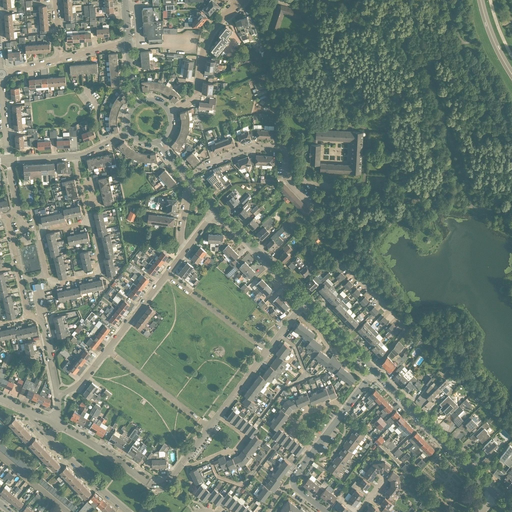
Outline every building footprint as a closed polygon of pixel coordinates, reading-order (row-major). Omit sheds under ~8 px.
[(207,5),(214,10),(218,5),(215,2),(215,1),(214,0),(206,0),(209,0),(210,2),(207,5)] [(214,10),(207,5),(205,8),(201,4),(199,7),(205,12),(205,11),(210,15),(214,10)] [(302,12),(280,5),(278,6),(271,28),(278,30),(283,13),(300,19),(302,12)] [(160,7),(153,7),(143,8),(145,34),(145,36),(148,36),(148,39),(149,39),(149,44),(162,43),(163,10),(160,10),(160,7)] [(197,17),(196,17),(197,17),(203,22),(207,18),(200,12),(197,11),(197,17)] [(67,20),(68,23),(77,22),(77,19),(73,19),(73,13),(65,14),(65,20),(67,20)] [(241,19),(246,32),(249,31),(248,28),(250,27),(247,17),(246,17),(246,16),(243,17),(243,18),(241,19)] [(197,17),(196,17),(193,21),(193,23),(185,22),(185,27),(200,27),(200,26),(201,25),(202,25),(203,24),(203,23),(203,22),(197,17)] [(246,32),(241,19),(236,21),(239,29),(241,33),(242,34),(243,35),(239,36),(242,41),(248,39),(246,32)] [(48,24),(40,24),(41,31),(40,31),(40,34),(46,33),(46,30),(49,30),(48,24)] [(221,37),(228,43),(230,40),(227,37),(232,31),(226,26),(218,35),(221,37)] [(221,37),(216,44),(222,49),(226,44),(227,45),(228,43),(221,37)] [(222,49),(216,44),(210,50),(216,55),(222,49)] [(184,65),(184,68),(192,69),(193,61),(182,60),(182,65),(184,65)] [(214,71),(205,69),(204,74),(208,74),(209,77),(218,77),(218,74),(215,75),(214,73),(219,72),(219,70),(221,70),(222,66),(218,65),(217,70),(214,71)] [(192,69),(184,68),(183,76),(191,77),(192,69)] [(163,92),(166,85),(162,83),(162,81),(161,80),(158,91),(163,92)] [(202,93),(207,94),(212,94),(212,91),(213,84),(203,82),(202,93)] [(163,92),(167,95),(173,86),(171,85),(170,87),(166,85),(163,92)] [(173,86),(167,95),(171,98),(177,92),(173,89),(174,87),(173,86)] [(117,97),(124,102),(128,98),(121,91),(119,92),(120,94),(117,97)] [(177,92),(171,98),(174,102),(183,95),(181,93),(179,95),(177,92)] [(124,102),(117,97),(115,101),(113,100),(112,101),(121,106),(124,102)] [(217,102),(217,99),(210,98),(209,104),(199,103),(199,108),(209,109),(209,112),(213,113),(214,109),(215,110),(216,102),(217,102)] [(121,106),(112,101),(111,103),(113,104),(111,108),(119,111),(121,106)] [(181,118),(189,116),(189,113),(191,112),(190,110),(180,113),(181,118)] [(118,125),(117,125),(109,127),(110,131),(108,131),(109,134),(119,131),(118,125)] [(90,139),(87,132),(85,127),(83,128),(85,133),(82,134),(85,141),(90,139)] [(241,129),(246,141),(251,139),(250,137),(253,136),(252,129),(244,132),(242,128),(241,129)] [(87,132),(90,139),(96,137),(93,129),(87,132)] [(246,141),(241,129),(240,129),(241,133),(237,135),(241,143),(246,141)] [(268,130),(268,139),(273,139),(273,137),(276,137),(276,133),(276,130),(268,130)] [(340,131),(340,140),(345,140),(345,139),(347,139),(347,140),(352,141),(351,148),(352,148),(352,150),(352,149),(351,149),(351,155),(352,155),(352,156),(351,156),(351,165),(345,165),(345,166),(343,166),(343,165),(337,165),(337,172),(361,174),(363,132),(340,131)] [(178,137),(187,142),(188,140),(186,139),(187,135),(180,132),(178,137)] [(225,135),(230,147),(235,145),(232,137),(228,138),(226,134),(225,135)] [(221,141),(225,149),(230,147),(225,135),(224,135),(225,139),(221,141)] [(317,144),(317,139),(316,139),(316,136),(312,136),(311,144),(311,152),(309,152),(309,155),(311,155),(310,164),(310,163),(310,164),(320,164),(320,145),(321,145),(321,144),(317,144)] [(178,137),(175,141),(181,146),(184,142),(186,144),(187,142),(178,137)] [(219,151),(215,138),(214,139),(215,143),(208,145),(211,151),(213,150),(214,153),(219,151)] [(215,138),(219,151),(225,149),(221,141),(218,142),(216,138),(215,138)] [(122,151),(128,146),(128,145),(124,141),(116,148),(117,150),(119,148),(122,151)] [(181,146),(175,141),(171,145),(179,153),(181,151),(179,149),(181,146)] [(126,158),(132,148),(128,146),(122,151),(126,155),(124,156),(126,158)] [(133,159),(136,151),(132,148),(126,158),(128,159),(129,157),(133,159)] [(190,162),(196,157),(194,154),(196,153),(194,151),(186,158),(190,162)] [(267,156),(266,165),(275,165),(275,163),(272,163),(273,156),(267,156)] [(199,159),(196,157),(190,162),(194,167),(202,159),(200,158),(199,159)] [(243,159),(248,171),(249,170),(247,166),(253,164),(252,158),(249,159),(248,157),(243,159)] [(248,171),(243,159),(238,160),(239,163),(234,164),(242,173),(248,171)] [(62,162),(63,173),(67,172),(67,174),(71,174),(70,167),(67,168),(67,162),(62,162)] [(49,173),(48,163),(41,164),(41,173),(43,173),(44,181),(48,181),(48,173),(49,173)] [(58,181),(58,173),(58,169),(55,169),(54,163),(48,163),(49,173),(53,173),(53,174),(55,174),(55,182),(58,181)] [(31,174),(31,164),(24,165),(25,178),(22,179),(22,185),(30,184),(30,179),(33,179),(33,174),(31,174)] [(42,178),(41,173),(41,164),(31,164),(31,174),(33,174),(33,179),(42,178)] [(213,184),(218,179),(222,176),(218,179),(216,177),(222,172),(220,170),(222,169),(220,166),(212,170),(215,173),(208,178),(213,184)] [(162,180),(169,174),(165,170),(157,177),(159,178),(160,177),(162,180)] [(166,184),(172,178),(169,174),(162,180),(161,181),(162,183),(164,181),(166,184)] [(218,179),(213,184),(217,190),(224,184),(226,187),(231,183),(229,180),(226,182),(222,176),(218,179)] [(172,178),(166,184),(168,186),(167,188),(168,189),(176,182),(172,178)] [(232,197),(229,194),(225,197),(228,201),(227,202),(231,208),(238,203),(237,203),(239,201),(237,198),(235,200),(233,197),(232,197)] [(244,203),(251,197),(248,194),(241,200),(244,203)] [(175,213),(176,200),(158,198),(158,204),(168,205),(168,209),(164,209),(163,211),(175,213)] [(74,204),(75,207),(76,216),(82,214),(80,203),(74,204)] [(246,218),(249,215),(248,214),(249,213),(248,213),(252,209),(246,203),(243,207),(244,208),(238,215),(242,219),(245,217),(246,218)] [(76,216),(75,207),(71,208),(70,205),(68,205),(71,217),(76,216)] [(261,206),(259,208),(253,213),(256,216),(261,211),(262,212),(265,209),(261,206)] [(133,222),(137,213),(131,210),(127,219),(133,222)] [(60,222),(58,213),(54,214),(53,211),(52,211),(54,223),(60,222)] [(95,220),(103,218),(103,214),(106,213),(106,211),(94,214),(95,220)] [(49,224),(47,216),(43,217),(42,213),(40,214),(43,226),(49,224)] [(174,218),(144,214),(142,226),(147,227),(147,223),(173,226),(174,218)] [(257,220),(255,217),(247,224),(252,229),(261,221),(258,218),(257,220)] [(264,227),(257,234),(262,239),(270,231),(268,229),(275,222),(270,217),(262,225),(264,227)] [(98,231),(106,229),(105,225),(109,224),(108,222),(96,225),(98,231)] [(47,240),(56,238),(60,237),(59,233),(58,233),(58,232),(46,234),(47,240)] [(272,249),(277,244),(274,241),(276,239),(279,235),(276,232),(273,236),(271,238),(272,239),(267,244),(272,249)] [(103,242),(111,240),(110,236),(113,236),(113,233),(111,234),(101,236),(103,242)] [(60,243),(49,245),(50,251),(58,249),(57,245),(61,245),(60,243)] [(105,253),(113,251),(112,247),(116,246),(115,245),(104,247),(105,253)] [(223,250),(228,255),(233,250),(228,245),(223,250)] [(283,255),(280,258),(284,262),(290,256),(288,254),(292,249),(287,245),(283,249),(285,251),(282,254),(283,255)] [(196,253),(202,257),(206,252),(200,247),(196,253)] [(161,254),(159,256),(164,261),(168,256),(166,254),(170,249),(161,248),(159,252),(161,254)] [(60,249),(58,249),(50,251),(51,257),(54,256),(63,254),(63,253),(60,249)] [(81,259),(90,257),(89,253),(92,252),(92,250),(80,253),(81,259)] [(233,250),(228,255),(233,260),(229,264),(233,268),(238,262),(234,259),(238,255),(233,250)] [(202,257),(196,253),(192,259),(197,263),(202,257)] [(65,254),(63,254),(54,256),(55,262),(63,260),(63,257),(66,256),(65,254)] [(105,265),(113,263),(113,259),(116,259),(115,256),(106,258),(104,259),(105,265)] [(164,261),(159,256),(155,261),(161,265),(164,261)] [(305,266),(297,258),(288,266),(292,270),(297,266),(301,270),(299,271),(305,277),(308,274),(310,276),(313,273),(306,265),(305,266)] [(161,265),(155,261),(152,259),(148,263),(151,266),(157,270),(161,265)] [(333,265),(337,269),(342,265),(338,260),(333,265)] [(94,262),(82,264),(84,270),(92,268),(91,264),(95,264),(94,262)] [(183,268),(189,273),(193,267),(187,262),(183,268)] [(238,262),(233,268),(225,274),(229,278),(237,270),(238,270),(240,268),(245,272),(250,267),(245,262),(241,266),(238,262)] [(68,265),(56,268),(57,273),(66,271),(65,268),(68,267),(68,265)] [(342,265),(337,269),(340,273),(336,277),(338,280),(343,275),(341,273),(345,268),(342,265)] [(157,270),(151,266),(148,270),(143,267),(141,269),(146,273),(147,271),(153,275),(157,270)] [(250,267),(245,272),(247,275),(245,277),(248,280),(255,272),(250,267)] [(118,268),(106,270),(108,276),(116,274),(115,270),(118,269),(118,268)] [(184,278),(189,273),(183,268),(178,274),(184,278)] [(320,293),(322,295),(331,286),(326,280),(331,275),(329,272),(320,281),(322,284),(318,288),(319,289),(319,290),(321,292),(320,293)] [(139,281),(145,285),(149,280),(144,276),(139,281)] [(96,281),(98,289),(108,287),(106,281),(103,281),(101,277),(99,277),(100,280),(96,281)] [(319,282),(315,277),(313,279),(307,285),(311,290),(315,286),(316,287),(318,284),(319,282)] [(90,279),(93,291),(98,289),(96,281),(93,282),(92,279),(90,279)] [(256,284),(261,290),(267,284),(262,279),(256,284)] [(79,284),(82,296),(81,293),(87,292),(85,284),(82,284),(81,281),(79,281),(79,284)] [(145,285),(139,281),(136,286),(141,290),(145,285)] [(261,290),(258,293),(256,295),(258,298),(260,296),(264,292),(266,295),(272,290),(267,284),(261,290)] [(332,285),(331,286),(322,295),(324,297),(325,296),(327,298),(333,292),(336,289),(332,285)] [(68,286),(71,298),(76,297),(74,289),(70,289),(70,286),(68,286)] [(141,290),(136,286),(132,290),(138,295),(141,290)] [(65,299),(63,291),(59,292),(59,288),(57,289),(59,301),(65,299)] [(10,289),(0,290),(0,297),(8,295),(7,291),(10,291),(10,289)] [(138,295),(132,290),(128,295),(133,300),(138,295)] [(126,298),(122,295),(119,292),(118,292),(116,295),(121,299),(117,303),(126,310),(130,305),(124,300),(126,298)] [(333,292),(327,298),(329,301),(328,301),(330,303),(337,297),(333,292)] [(340,294),(337,297),(330,303),(332,305),(333,304),(335,306),(342,300),(344,298),(340,294)] [(278,307),(283,301),(278,296),(273,302),(278,307)] [(126,310),(117,303),(112,299),(110,301),(116,306),(114,308),(122,315),(126,310)] [(15,300),(3,302),(4,308),(13,306),(12,302),(15,302),(15,300)] [(336,314),(345,304),(342,300),(335,306),(332,308),(335,311),(334,312),(336,314)] [(283,301),(278,307),(283,312),(288,307),(283,301)] [(345,304),(336,314),(337,315),(338,315),(341,317),(347,311),(349,308),(345,304)] [(146,311),(151,316),(153,317),(156,312),(150,307),(146,311)] [(122,315),(114,308),(110,313),(118,319),(122,315)] [(110,313),(109,312),(106,310),(104,312),(107,314),(106,316),(110,319),(109,320),(114,324),(118,319),(110,313)] [(275,310),(272,312),(270,315),(275,320),(278,317),(275,314),(277,312),(275,310)] [(17,311),(5,314),(7,319),(15,317),(14,314),(18,313),(17,311)] [(142,316),(148,320),(151,316),(146,311),(142,316)] [(347,311),(341,317),(343,319),(342,320),(344,322),(350,315),(347,311)] [(55,323),(63,321),(62,318),(68,317),(68,315),(53,318),(55,323)] [(350,315),(344,322),(345,324),(346,323),(349,325),(354,319),(350,315)] [(139,320),(144,325),(148,320),(142,316),(139,320)] [(354,319),(349,325),(351,327),(350,328),(352,330),(361,320),(357,316),(354,319)] [(99,328),(106,334),(110,329),(105,325),(106,323),(102,320),(100,321),(103,323),(99,328)] [(144,325),(139,320),(135,325),(141,329),(144,325)] [(359,333),(361,335),(371,325),(366,321),(357,330),(360,332),(359,333)] [(299,334),(305,326),(300,322),(295,329),(293,328),(290,332),(291,334),(294,330),(299,334)] [(371,325),(361,335),(362,337),(363,336),(366,338),(375,330),(371,325)] [(305,326),(299,334),(304,338),(310,330),(305,326)] [(394,327),(389,332),(385,336),(389,339),(392,335),(391,334),(396,329),(394,327)] [(106,334),(99,328),(95,333),(102,339),(106,334)] [(310,330),(304,338),(309,342),(312,338),(315,334),(310,330)] [(375,330),(366,338),(368,341),(367,341),(369,343),(376,336),(379,334),(375,330)] [(102,339),(95,333),(93,332),(90,337),(93,339),(99,344),(102,339)] [(374,346),(377,343),(380,341),(376,336),(369,343),(371,345),(371,344),(374,346)] [(86,342),(92,347),(94,349),(99,344),(90,337),(86,342)] [(312,338),(309,342),(306,347),(308,349),(307,351),(308,351),(306,353),(308,354),(309,353),(317,343),(315,342),(316,341),(312,338)] [(24,349),(33,348),(32,344),(35,343),(35,341),(23,344),(24,349)] [(401,350),(404,347),(398,342),(396,345),(396,344),(381,364),(389,372),(396,365),(399,367),(405,361),(410,353),(406,350),(404,354),(404,355),(402,357),(399,355),(398,353),(401,350)] [(280,349),(288,355),(292,349),(292,350),(294,348),(292,347),(291,349),(284,343),(280,349)] [(317,343),(309,353),(312,355),(314,353),(316,355),(320,350),(323,346),(319,344),(317,343)] [(375,354),(381,347),(377,343),(374,346),(372,349),(374,351),(373,352),(375,354)] [(381,347),(375,354),(376,355),(377,355),(380,357),(386,351),(381,347)] [(78,352),(81,355),(87,359),(91,354),(85,350),(84,352),(80,349),(77,352),(78,352)] [(288,355),(280,349),(276,354),(278,356),(284,360),(288,355)] [(320,350),(316,355),(314,358),(319,362),(325,354),(320,350)] [(325,354),(319,362),(324,366),(326,364),(330,358),(325,354)] [(87,359),(81,355),(77,359),(83,364),(87,359)] [(284,360),(278,356),(274,361),(285,369),(287,366),(285,365),(287,362),(284,360)] [(330,358),(326,364),(328,366),(327,368),(329,370),(337,360),(335,359),(335,358),(332,356),(330,358)] [(83,364),(77,359),(75,357),(72,360),(71,362),(79,368),(83,364)] [(337,360),(329,370),(332,372),(334,371),(336,372),(341,366),(343,364),(339,361),(339,362),(337,360)] [(285,369),(274,361),(270,366),(278,372),(279,373),(281,370),(283,372),(285,369)] [(71,362),(70,362),(69,365),(68,367),(66,366),(64,369),(69,373),(71,370),(75,374),(79,368),(71,362)] [(278,372),(270,366),(266,372),(274,377),(278,372)] [(341,366),(336,372),(335,374),(340,378),(346,370),(341,366)] [(396,382),(405,373),(404,371),(401,374),(399,371),(401,370),(399,368),(394,373),(396,375),(393,377),(396,379),(395,380),(396,382)] [(346,370),(340,378),(345,382),(351,374),(346,370)] [(274,377),(266,372),(262,377),(268,381),(270,383),(274,377)] [(403,386),(411,379),(408,376),(405,373),(396,382),(400,385),(401,384),(403,386)] [(351,374),(345,382),(350,386),(356,378),(351,374)] [(268,381),(262,377),(260,375),(256,380),(264,386),(268,381)] [(413,376),(411,379),(403,386),(403,387),(408,392),(411,388),(412,389),(414,387),(417,389),(420,386),(416,382),(417,381),(417,380),(413,376)] [(427,385),(433,379),(429,376),(424,383),(427,385)] [(9,378),(8,381),(5,387),(11,390),(15,381),(9,378)] [(22,387),(23,385),(25,382),(23,381),(19,379),(16,385),(22,387)] [(33,393),(39,380),(36,379),(34,383),(30,391),(25,389),(26,386),(23,385),(22,387),(20,393),(25,396),(30,398),(33,393)] [(437,388),(440,391),(442,389),(448,396),(453,391),(447,384),(449,382),(446,379),(437,388)] [(36,401),(39,395),(36,394),(42,381),(39,380),(33,393),(30,398),(36,401)] [(264,386),(256,380),(252,385),(260,391),(264,386)] [(92,383),(88,388),(93,393),(98,387),(92,383)] [(327,390),(330,397),(331,400),(335,398),(334,397),(337,396),(332,384),(328,386),(329,388),(327,390)] [(260,391),(252,385),(248,390),(256,396),(260,391)] [(429,401),(440,391),(437,388),(435,390),(431,385),(426,391),(430,395),(426,398),(429,401)] [(97,396),(93,393),(88,388),(83,394),(89,398),(91,397),(95,400),(96,399),(98,400),(100,398),(97,396)] [(330,397),(327,390),(326,390),(326,388),(320,390),(324,399),(330,397)] [(256,396),(248,390),(244,395),(247,397),(252,401),(256,396)] [(324,399),(320,390),(314,393),(318,402),(324,399)] [(369,405),(372,403),(375,400),(380,395),(375,390),(370,395),(367,398),(369,400),(366,402),(369,405)] [(42,403),(45,396),(46,394),(41,391),(39,395),(36,401),(42,403)] [(311,402),(308,395),(307,393),(301,395),(305,404),(311,402)] [(318,402),(314,393),(308,395),(311,402),(312,404),(318,402)] [(305,404),(301,395),(295,398),(299,407),(305,404)] [(380,395),(375,400),(379,404),(384,399),(380,395)] [(45,396),(42,403),(47,406),(50,400),(47,398),(48,397),(45,396)] [(459,406),(448,396),(439,404),(442,407),(439,409),(441,410),(442,412),(444,410),(447,413),(449,412),(451,414),(459,406)] [(252,401),(247,397),(244,401),(245,401),(243,403),(253,411),(255,408),(253,406),(255,404),(252,401)] [(299,407),(295,398),(294,397),(286,401),(292,409),(294,408),(295,409),(299,407)] [(384,399),(379,404),(384,408),(388,403),(384,399)] [(459,406),(451,414),(448,416),(450,414),(456,420),(454,422),(459,427),(464,422),(457,415),(463,410),(466,413),(472,406),(466,399),(459,406)] [(292,409),(286,401),(280,409),(281,409),(289,415),(291,412),(290,411),(292,409)] [(388,403),(384,408),(381,411),(383,413),(380,415),(383,418),(393,408),(388,403)] [(83,411),(80,415),(79,417),(77,422),(83,425),(87,419),(84,417),(86,412),(88,409),(87,409),(85,408),(83,411)] [(99,410),(97,408),(93,416),(92,416),(93,416),(96,418),(101,411),(99,410)] [(289,415),(281,409),(277,414),(284,420),(289,415)] [(227,418),(232,422),(239,414),(233,410),(227,418)] [(384,420),(377,427),(380,430),(385,425),(388,424),(391,421),(393,423),(401,416),(396,411),(386,421),(384,420)] [(79,417),(80,415),(74,412),(71,418),(77,422),(79,417)] [(239,414),(232,422),(237,426),(244,418),(239,414)] [(284,420),(277,414),(273,419),(281,425),(284,420)] [(464,422),(459,427),(458,428),(459,427),(461,430),(466,426),(467,427),(466,427),(469,431),(474,427),(475,428),(478,425),(471,419),(473,417),(471,415),(464,422)] [(401,416),(393,423),(391,425),(395,430),(397,428),(405,420),(401,416)] [(15,417),(9,423),(26,441),(32,435),(15,417)] [(377,427),(384,420),(380,417),(373,424),(377,427)] [(244,418),(237,426),(242,430),(249,421),(244,418)] [(281,425),(273,419),(269,425),(277,431),(279,428),(281,425)] [(405,420),(397,428),(401,432),(409,424),(405,420)] [(249,421),(242,430),(247,433),(254,425),(249,421)] [(90,429),(96,432),(100,426),(94,422),(93,422),(90,429)] [(474,433),(470,437),(473,441),(478,437),(479,439),(478,440),(482,443),(485,440),(486,440),(490,436),(486,433),(487,432),(485,429),(489,425),(486,422),(477,430),(474,433)] [(409,424),(401,432),(399,434),(401,436),(405,435),(406,436),(414,429),(409,424)] [(254,425),(247,433),(253,438),(254,435),(259,429),(254,425)] [(100,426),(96,432),(102,436),(106,429),(100,426)] [(278,440),(284,432),(279,428),(277,431),(273,436),(278,440)] [(132,439),(136,434),(138,431),(135,429),(129,437),(132,439)] [(353,433),(362,440),(365,435),(357,429),(353,433)] [(283,444),(289,436),(284,432),(278,440),(283,444)] [(414,444),(421,437),(417,432),(409,439),(414,444)] [(350,437),(359,444),(362,440),(353,433),(350,437)] [(115,444),(119,438),(113,434),(109,440),(115,444)] [(119,438),(115,444),(121,448),(125,442),(125,441),(127,439),(121,435),(119,438)] [(254,435),(253,438),(250,440),(258,447),(263,441),(254,435)] [(288,448),(294,440),(289,436),(283,444),(288,448)] [(381,443),(385,440),(381,436),(375,441),(378,444),(379,446),(379,445),(381,443)] [(385,440),(381,443),(385,447),(387,446),(392,441),(393,440),(390,436),(385,441),(385,440)] [(346,442),(355,449),(359,444),(350,437),(346,442)] [(421,437),(414,444),(416,446),(412,451),(414,453),(426,441),(421,437)] [(35,438),(29,444),(54,471),(60,465),(35,438)] [(491,439),(482,448),(483,447),(485,448),(483,450),(487,453),(490,451),(491,452),(498,445),(497,444),(498,444),(494,440),(492,442),(490,441),(491,439)] [(258,447),(250,440),(246,446),(254,452),(258,447)] [(293,452),(299,444),(294,440),(288,448),(293,452)] [(128,452),(134,456),(143,443),(140,441),(139,443),(137,445),(134,443),(128,452)] [(392,441),(387,446),(391,451),(396,446),(392,441)] [(426,441),(414,453),(416,455),(421,451),(423,453),(430,446),(426,441)] [(343,446),(344,447),(352,453),(355,449),(346,442),(343,446)] [(142,453),(147,446),(143,443),(134,456),(140,460),(144,455),(142,453)] [(162,451),(163,451),(167,445),(164,443),(159,452),(162,451)] [(268,451),(271,447),(265,443),(262,447),(268,451)] [(299,444),(293,452),(298,456),(296,459),(298,460),(301,455),(299,454),(304,448),(299,444)] [(503,454),(499,459),(510,467),(511,464),(511,447),(509,445),(505,450),(504,449),(502,453),(503,454)] [(254,452),(246,446),(242,451),(251,457),(254,452)] [(430,446),(423,453),(427,457),(434,450),(430,446)] [(341,451),(350,458),(353,454),(352,453),(344,447),(341,451)] [(398,458),(403,453),(399,448),(394,453),(398,458)] [(251,457),(242,451),(240,454),(241,455),(239,457),(245,465),(251,457)] [(338,456),(347,463),(350,458),(341,451),(338,456)] [(151,452),(151,453),(147,459),(150,460),(152,461),(152,467),(159,467),(159,457),(159,455),(159,452),(157,452),(154,454),(151,452)] [(404,462),(410,456),(407,452),(400,459),(404,462)] [(334,460),(343,467),(347,463),(338,456),(334,460)] [(218,459),(220,463),(220,464),(222,469),(225,468),(226,470),(230,469),(226,461),(224,457),(222,458),(222,457),(218,459)] [(245,465),(239,457),(237,458),(237,457),(233,458),(237,468),(245,465)] [(485,458),(481,462),(483,463),(483,464),(485,466),(492,460),(488,457),(486,459),(485,458)] [(237,468),(233,458),(226,461),(230,469),(230,471),(237,468)] [(279,464),(287,470),(291,465),(283,459),(282,461),(279,464)] [(422,469),(426,464),(422,459),(417,464),(422,469)] [(331,464),(340,471),(343,467),(334,460),(331,464)] [(379,463),(380,473),(383,472),(385,474),(391,467),(385,462),(379,463)] [(368,470),(375,475),(377,473),(380,473),(379,463),(372,464),(368,470)] [(275,469),(283,475),(287,470),(279,464),(275,469)] [(340,471),(331,464),(327,469),(336,476),(340,471)] [(405,472),(409,468),(408,467),(406,465),(405,464),(401,468),(405,472)] [(66,466),(60,472),(85,498),(91,492),(66,466)] [(190,472),(193,478),(202,474),(199,468),(190,472)] [(271,474),(273,475),(280,480),(283,475),(275,469),(271,474)] [(363,479),(363,478),(365,480),(367,477),(371,481),(375,475),(368,470),(366,472),(362,469),(361,469),(360,470),(360,471),(360,472),(358,475),(363,479)] [(509,487),(511,484),(511,471),(511,470),(508,472),(509,473),(507,475),(503,479),(506,482),(505,483),(509,487)] [(391,483),(400,482),(404,481),(403,475),(399,475),(393,471),(388,478),(390,480),(391,483)] [(8,479),(12,475),(9,472),(3,479),(5,481),(7,478),(8,479)] [(202,474),(193,478),(195,484),(201,481),(204,480),(202,474)] [(12,475),(8,479),(6,482),(8,484),(14,477),(12,475)] [(267,479),(277,487),(279,485),(279,486),(282,482),(280,480),(273,475),(271,478),(269,476),(267,479)] [(303,485),(309,489),(314,482),(309,478),(303,485)] [(353,484),(360,489),(362,486),(366,490),(370,484),(365,480),(363,478),(363,479),(361,481),(360,480),(359,480),(357,482),(355,481),(353,484)] [(265,486),(272,491),(274,493),(276,489),(277,487),(267,479),(265,482),(267,483),(265,486)] [(314,482),(309,489),(314,494),(319,487),(322,490),(327,483),(326,483),(327,481),(325,480),(324,481),(319,486),(314,482)] [(389,488),(396,494),(401,488),(400,482),(391,483),(391,486),(389,488)] [(327,483),(322,490),(324,491),(320,496),(326,500),(331,493),(326,489),(329,485),(327,483)] [(352,495),(359,501),(363,495),(358,491),(360,489),(353,484),(351,486),(356,490),(352,495)] [(194,493),(200,497),(206,489),(201,485),(194,493)] [(260,490),(268,496),(272,491),(265,486),(264,485),(260,490)] [(0,492),(5,497),(9,491),(4,487),(0,492)] [(387,500),(392,503),(394,505),(396,502),(392,499),(396,494),(389,488),(385,494),(389,497),(387,500)] [(11,489),(9,491),(5,497),(9,501),(14,495),(16,493),(11,489)] [(206,489),(200,497),(205,501),(208,497),(211,493),(206,489)] [(211,493),(208,497),(213,501),(219,493),(214,489),(211,493)] [(268,496),(260,490),(255,495),(264,501),(268,496)] [(91,511),(97,505),(102,499),(95,492),(79,511),(78,511),(91,511)] [(331,493),(326,500),(331,504),(335,499),(337,501),(339,498),(341,496),(343,494),(340,492),(337,497),(331,493)] [(37,493),(30,502),(32,504),(36,499),(39,501),(42,497),(37,493)] [(219,493),(213,501),(218,505),(221,501),(225,497),(219,493)] [(225,497),(221,501),(227,505),(233,497),(228,493),(225,497)] [(14,495),(9,501),(14,505),(19,499),(14,495)] [(352,495),(348,501),(355,506),(359,501),(352,495)] [(233,497),(227,505),(232,509),(238,500),(233,497)] [(339,498),(337,501),(341,504),(337,509),(340,511),(346,511),(348,509),(344,506),(346,503),(339,498)] [(386,511),(391,511),(392,511),(388,509),(392,503),(387,500),(385,498),(381,504),(385,507),(383,510),(386,511)] [(19,499),(14,505),(19,509),(23,503),(19,499)] [(102,499),(97,505),(102,509),(107,503),(102,499)] [(238,500),(232,509),(236,511),(243,504),(238,500)] [(282,511),(305,511),(306,511),(300,508),(300,509),(288,500),(280,511),(282,511)] [(107,503),(102,509),(105,511),(108,511),(113,508),(107,503)]
